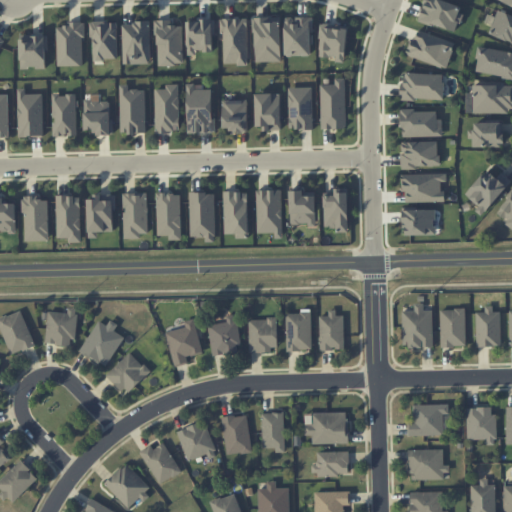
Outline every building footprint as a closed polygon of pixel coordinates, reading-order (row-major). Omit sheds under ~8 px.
[(425,0),(419,20),(456,32),(464,7),(442,0),(425,0)] [(489,33),(511,42),(511,14),(498,9),(489,33)] [(255,62),(281,61),(280,17),(254,17),(255,62)] [(312,55),(312,17),(285,18),(285,56),(312,55)] [(247,18),(222,19),(223,64),(248,64),(247,18)] [(183,65),(183,25),(172,25),(172,20),(157,20),(158,65),(183,65)] [(188,20),(188,55),(196,55),(196,51),(214,51),(213,20),(188,20)] [(91,22),(92,60),(118,59),(117,21),(91,22)] [(150,22),(122,22),(123,64),(150,64),(150,22)] [(83,23),(57,24),(58,66),(84,65),(83,23)] [(321,24),(319,56),(336,57),(336,61),(345,62),(347,25),(321,24)] [(407,55),(446,69),(456,43),(416,29),(407,55)] [(47,68),(46,35),(20,35),(21,68),(47,68)] [(511,52),(479,47),(474,72),(511,78),(511,52)] [(444,74),(406,73),(405,83),(401,83),(400,99),(444,100),(444,74)] [(346,78),(335,78),(335,84),(321,85),(322,128),(347,128),(346,78)] [(145,89),(129,90),(129,84),(120,85),(121,133),(146,133),(145,89)] [(179,132),(179,84),(165,84),(165,89),(155,89),(155,132),(179,132)] [(213,89),(194,90),(194,84),(187,84),(188,133),(213,133),(213,89)] [(511,85),(473,85),(472,112),(511,112),(511,85)] [(288,88),(289,129),(313,129),(313,87),(288,88)] [(19,137),(44,136),(43,93),(26,94),(25,88),(18,88),(19,137)] [(281,129),(280,93),(255,93),(256,129),(281,129)] [(0,136),(9,136),(8,94),(0,94),(0,136)] [(77,136),(76,94),(53,94),(54,136),(77,136)] [(85,130),(95,130),(95,135),(111,135),(110,100),(85,101),(85,130)] [(223,100),(223,131),(248,130),(247,100),(223,100)] [(401,137),(442,136),(442,119),(437,119),(437,110),(401,111),(401,137)] [(504,146),(503,122),(474,123),(475,129),(468,130),(469,139),(473,139),(474,148),(504,146)] [(439,141),(401,142),(402,168),(439,167),(439,141)] [(511,180),(502,172),(494,180),(485,172),(464,195),(483,212),(511,180)] [(402,174),(402,192),(406,192),(406,202),(443,201),(443,181),(447,181),(447,173),(402,174)] [(348,188),(334,188),(334,192),(324,192),(325,230),(348,229),(348,188)] [(283,238),(282,189),(256,190),(257,233),(275,232),(275,238),(283,238)] [(511,228),(511,189),(497,213),(508,219),(505,224),(511,228)] [(224,233),(235,233),(235,238),(249,238),(248,191),(224,191),(224,233)] [(316,224),(315,191),(290,191),(290,225),(316,224)] [(191,236),(205,236),(205,241),(215,241),(215,192),(190,193),(191,236)] [(149,236),(147,193),(123,193),(124,237),(149,236)] [(181,240),(181,193),(157,193),(158,235),(169,235),(170,240),(181,240)] [(25,241),(49,240),(48,200),(40,200),(40,195),(24,196),(25,241)] [(81,195),(57,196),(57,238),(69,238),(69,242),(81,242),(81,195)] [(115,231),(114,195),(88,196),(88,238),(98,237),(98,232),(115,231)] [(16,203),(4,203),(4,197),(0,197),(0,232),(17,232),(16,203)] [(400,223),(399,210),(433,209),(434,219),(431,219),(431,226),(433,226),(434,234),(402,234),(401,228),(399,227),(398,224),(400,223)] [(402,311),(403,347),(434,346),(433,310),(424,310),(423,304),(415,304),(415,311),(402,311)] [(477,346),(501,346),(501,311),(493,312),(493,306),(485,306),(485,312),(476,312),(477,346)] [(48,311),(46,343),(74,346),(77,308),(68,308),(68,313),(48,311)] [(465,309),(440,309),(441,346),(466,346),(465,309)] [(0,326),(12,355),(36,345),(21,310),(0,318),(0,326)] [(344,315),(337,316),(336,310),(328,310),(328,315),(319,316),(320,350),(345,349),(344,315)] [(312,350),(311,312),(286,313),(287,351),(312,350)] [(237,315),(227,316),(227,322),(209,324),(212,356),(241,353),(237,315)] [(186,327),(166,332),(175,367),(189,363),(187,357),(204,353),(195,318),(184,321),(186,327)] [(277,319),(249,319),(249,351),(278,351),(277,319)] [(80,351),(106,367),(125,337),(114,330),(118,325),(110,320),(107,325),(99,320),(80,351)] [(126,394),(150,372),(131,351),(107,374),(126,394)] [(444,435),(444,414),(449,414),(449,404),(414,404),(414,423),(408,423),(409,435),(444,435)] [(467,407),(466,439),(486,440),(486,445),(495,445),(496,407),(467,407)] [(285,452),(284,412),(262,412),(262,448),(276,448),(276,452),(285,452)] [(312,444),(348,443),(348,412),(312,412),(312,425),(305,425),(305,435),(312,435),(312,444)] [(227,455),(252,453),(248,414),(223,417),(227,455)] [(189,461),(206,454),(208,459),(218,455),(204,420),(177,431),(189,461)] [(0,466),(10,459),(0,445),(5,441),(0,433),(0,466)] [(153,449),(151,446),(142,450),(158,484),(181,473),(166,443),(153,449)] [(444,465),(444,449),(410,450),(411,480),(447,479),(447,465),(444,465)] [(349,474),(349,451),(317,452),(317,465),(312,465),(312,475),(349,474)] [(38,479),(21,460),(0,479),(0,490),(12,503),(38,479)] [(152,489),(127,463),(105,483),(130,510),(152,489)] [(471,485),(471,511),(496,511),(496,484),(489,484),(488,478),(479,478),(480,485),(471,485)] [(289,511),(289,487),(277,488),(277,481),(267,481),(267,488),(258,488),(258,511),(289,511)] [(315,511),(344,511),(345,505),(351,505),(351,491),(315,492),(315,511)] [(411,492),(411,511),(448,511),(449,511),(443,511),(443,491),(411,492)] [(241,511),(235,493),(210,502),(214,511),(241,511)] [(116,511),(93,499),(85,511),(116,511)]
